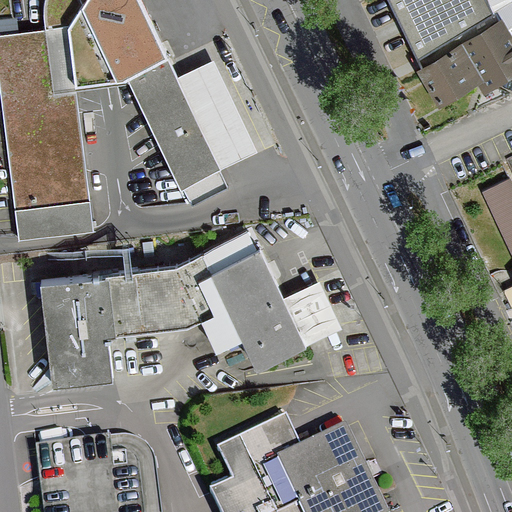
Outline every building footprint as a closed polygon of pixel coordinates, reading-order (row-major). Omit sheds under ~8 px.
[(168,60),(138,0),(44,0),(44,10),(49,29),(68,27),(75,87),(106,83),(131,79),(181,183),(183,182),(193,202),(228,185),(218,167),(175,76),(168,60)] [(511,0),(395,0),(426,61),(464,39),(463,36),(502,13),(511,31),(511,0)] [(492,85),(511,71),(511,31),(502,13),(463,36),(464,39),(485,75),(478,79),(484,91),(492,85)] [(32,31),(0,34),(0,75),(18,236),(91,228),(75,87),(68,27),(49,29),(32,31)] [(426,61),(419,65),(439,103),(478,79),(485,75),(464,39),(426,61)] [(175,76),(218,167),(255,149),(212,59),(175,76)] [(511,181),(509,175),(481,188),(511,254),(511,181)] [(129,268),(41,280),(52,362),(54,380),(112,372),(106,330),(197,319),(213,351),(243,336),(209,270),(256,246),(247,229),(205,250),(182,261),(129,268)] [(243,336),(258,366),(305,342),(283,297),(257,246),(256,246),(209,270),(243,336)] [(283,297),(305,342),(339,325),(317,281),(283,297)] [(511,286),(503,290),(511,308),(511,286)] [(218,511),(385,511),(344,428),(299,449),(284,418),(218,450),(233,481),(209,493),(218,511)]
